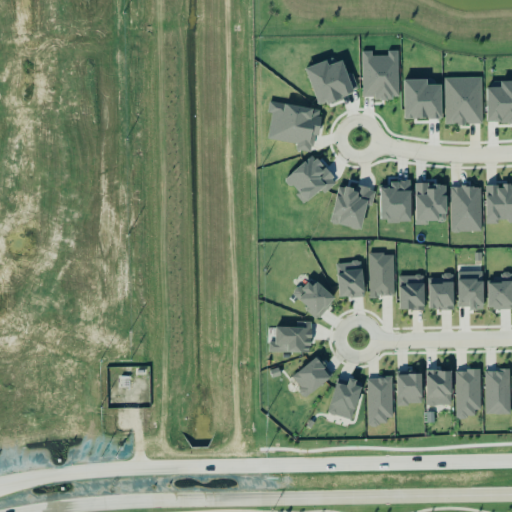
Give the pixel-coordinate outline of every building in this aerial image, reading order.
[(399,98),(398,51),(388,51),(388,56),(372,56),(372,52),(362,52),(363,99),(399,98)] [(445,125),(483,125),(482,78),(444,79),(445,125)] [(268,139),(297,144),(296,150),(314,153),(321,110),(269,102),(268,112),(272,113),(268,139)] [(285,180),(305,203),(321,189),(324,193),(337,182),(313,155),(285,180)] [(486,225),(498,225),(498,222),(511,222),(511,185),(503,186),(503,187),(486,187),(486,225)] [(362,231),(367,206),(372,207),(375,191),(357,187),(356,190),(338,187),(330,224),(362,231)] [(481,188),(451,188),(451,233),(481,232),(481,188)] [(393,254),(368,255),(369,298),(394,297),(393,254)] [(364,298),(362,262),(337,264),(339,299),(364,298)] [(458,272),(457,310),(483,310),(484,273),(458,272)] [(488,310),(511,310),(511,273),(500,273),(501,279),(488,280),(488,310)] [(425,310),(424,276),(399,276),(399,310),(425,310)] [(429,311),(454,310),(453,276),(428,277),(429,311)] [(295,298),(318,319),(335,300),(312,279),(295,298)] [(296,329),(276,328),(276,343),(269,342),(269,353),(311,353),(311,323),(296,322),(296,329)] [(331,381),(318,359),(292,375),(305,397),(331,381)] [(455,372),(456,418),(480,418),(479,371),(455,372)] [(509,371),(484,372),(485,416),(510,415),(509,371)] [(426,406),(452,406),(452,372),(426,372),(426,406)] [(397,406),(423,406),(421,373),(396,374),(397,406)] [(391,379),(367,379),(367,426),(391,426),(391,379)] [(335,384),(328,415),(354,421),(362,385),(349,382),(347,387),(335,384)]
